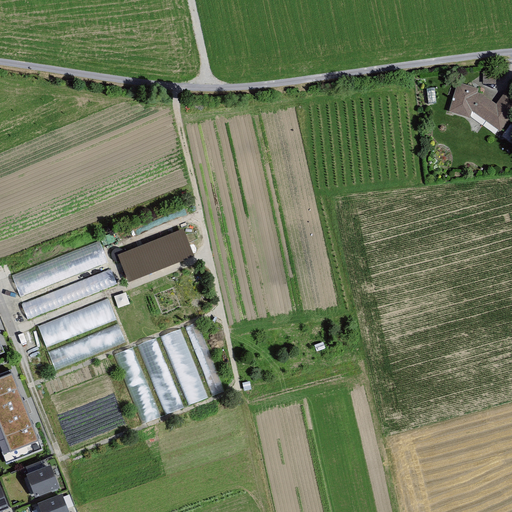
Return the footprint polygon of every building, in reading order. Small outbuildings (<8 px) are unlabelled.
[(483,69),(483,84),(493,84),(493,69),(483,69)] [(511,99),(504,94),(496,105),(478,94),(479,90),(458,84),(448,115),(469,122),(472,114),(501,134),(511,119),(511,99)] [(27,318),(118,285),(112,268),(21,301),(27,318)] [(45,346),(118,320),(110,298),(38,324),(45,346)] [(225,391),(200,321),(187,325),(212,396),(225,391)] [(120,323),(48,349),(55,368),(127,342),(120,323)] [(165,414),(209,398),(184,328),(159,336),(160,337),(140,344),(165,414)] [(136,346),(116,353),(142,424),(161,417),(136,346)] [(4,417),(0,419),(0,453),(16,447),(4,417)] [(25,454),(0,464),(0,478),(30,466),(25,454)] [(50,469),(28,477),(35,498),(57,489),(50,469)] [(67,511),(62,497),(40,506),(42,511),(67,511)]
